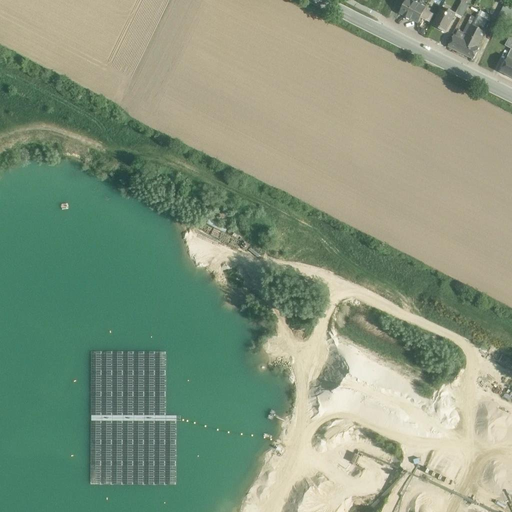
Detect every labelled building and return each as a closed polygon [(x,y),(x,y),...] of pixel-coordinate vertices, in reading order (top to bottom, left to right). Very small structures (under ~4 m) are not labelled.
[(413,0),(406,0),(403,7),(400,13),(420,22),(427,6),(413,0)] [(511,0),(501,13),(511,22),(511,0)] [(462,2),(456,13),(462,17),(468,5),(462,2)] [(447,13),(441,9),(432,25),(445,33),(456,13),(449,9),(447,13)] [(510,23),(499,18),(496,23),(507,29),(510,23)] [(471,25),(466,35),(458,31),(456,36),(454,35),(448,47),(474,59),(479,48),(478,47),(486,30),(484,29),(483,31),(471,25)] [(511,49),(501,71),(511,77),(511,49)]
